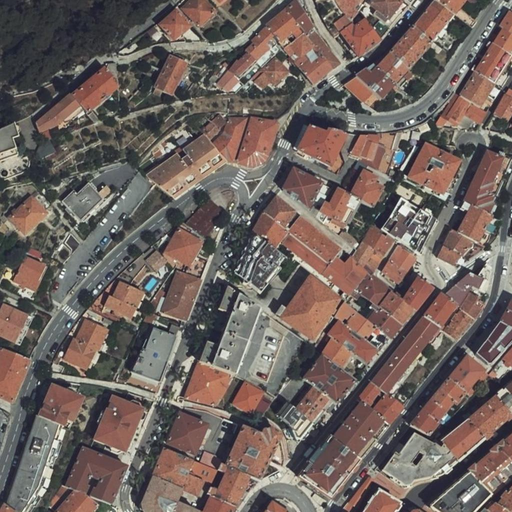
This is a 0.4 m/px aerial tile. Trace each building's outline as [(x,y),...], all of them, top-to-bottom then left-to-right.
[(194,0),(184,9),(200,27),(216,13),(205,0),(194,0)] [(335,0),(344,13),(347,16),(352,20),(358,12),(355,9),(358,7),(361,4),(362,0),(335,0)] [(375,10),(372,14),(384,24),(402,3),(399,0),(377,0),(372,7),(375,10)] [(413,28),(432,42),(434,41),(449,22),(445,18),(450,12),(435,0),(413,28)] [(435,0),(450,12),(455,15),(458,18),(468,26),(470,28),(474,21),(459,8),(465,0),(435,0)] [(296,3),(286,11),(304,34),(312,27),(296,3)] [(267,27),(285,49),(304,34),(286,11),(267,27)] [(161,26),(175,41),(191,27),(177,12),(161,26)] [(449,22),(455,15),(450,12),(445,18),(449,22)] [(511,12),(504,24),(505,25),(503,29),(511,35),(511,12)] [(342,33),(359,56),(381,40),(366,20),(356,28),(347,16),(328,28),(335,38),(342,33)] [(459,37),(468,26),(458,18),(449,28),(459,37)] [(304,34),(333,69),(339,65),(312,27),(304,34)] [(256,46),(248,54),(255,62),(268,49),(264,45),(273,37),(266,28),(252,42),(256,46)] [(432,42),(413,28),(391,54),(410,69),(432,42)] [(511,57),(511,54),(511,35),(503,29),(499,37),(495,35),(490,43),(492,44),(511,57)] [(449,32),(438,44),(450,53),(460,41),(449,32)] [(285,49),(314,85),(333,69),(304,34),(285,49)] [(474,71),(476,73),(502,90),(509,79),(501,73),(511,57),(492,44),(490,43),(488,47),(492,49),(478,69),(475,67),(473,70),(474,71)] [(239,81),(256,63),(255,62),(248,54),(230,71),(239,81)] [(410,69),(391,54),(378,69),(394,86),(410,69)] [(186,64),(172,57),(153,93),(160,98),(163,92),(169,95),(186,64)] [(262,71),(261,70),(253,77),(256,80),(254,82),(258,86),(259,84),(263,88),(270,82),(274,86),(287,73),(274,60),(262,71)] [(239,81),(230,71),(227,69),(224,65),(221,68),(228,75),(218,85),(227,93),(239,81)] [(394,86),(378,69),(374,66),(345,85),(363,103),(373,93),(381,100),(394,86)] [(72,96),(81,107),(86,113),(118,85),(118,84),(106,69),(72,96)] [(495,100),(502,90),(476,73),(461,96),(479,108),(484,100),(488,95),(495,100)] [(227,93),(228,94),(236,94),(241,89),(244,86),(239,81),(227,93)] [(247,83),(244,86),(241,89),(243,92),(249,86),(247,83)] [(508,110),(511,112),(511,98),(507,95),(493,114),(501,119),(508,110)] [(77,110),(81,107),(72,96),(68,99),(77,110)] [(452,101),(435,126),(443,128),(448,120),(457,125),(458,123),(468,128),(474,120),(480,124),(486,114),(457,96),(452,101)] [(77,110),(68,99),(38,124),(41,133),(51,129),(59,127),(77,110)] [(484,100),(479,108),(483,110),(488,103),(484,100)] [(219,130),(227,122),(221,115),(211,122),(219,130)] [(219,130),(211,122),(205,116),(196,126),(210,141),(220,131),(219,130)] [(226,163),(233,163),(247,119),(229,119),(224,133),(212,145),(215,149),(217,153),(220,156),(224,160),(226,163)] [(252,119),(238,163),(249,167),(252,167),(255,166),(257,165),(260,163),(263,161),(265,159),(266,157),(267,156),(273,137),(278,123),(252,119)] [(18,136),(14,125),(0,129),(0,153),(15,148),(12,138),(18,136)] [(146,179),(170,199),(224,160),(220,156),(217,153),(215,149),(212,145),(210,141),(196,126),(195,126),(136,168),(140,171),(146,179)] [(306,126),(294,149),(298,151),(310,128),(306,126)] [(349,157),(359,136),(354,135),(327,130),(325,135),(322,136),(320,138),(318,136),(320,133),(310,128),(298,151),(314,159),(329,167),(342,141),(345,143),(340,152),(345,164),(349,157)] [(41,133),(45,143),(55,139),(51,129),(41,133)] [(359,136),(349,157),(358,161),(376,171),(386,147),(384,146),(379,146),(380,139),(380,138),(359,136)] [(384,146),(386,147),(376,171),(386,176),(396,153),(392,151),(395,141),(380,139),(379,146),(384,146)] [(426,146),(409,178),(442,196),(459,164),(426,146)] [(15,148),(0,153),(0,160),(18,154),(15,148)] [(497,158),(487,153),(464,203),(488,215),(491,207),(488,205),(510,159),(501,154),(499,154),(497,158)] [(399,174),(390,169),(387,175),(396,180),(399,174)] [(293,170),(282,191),(316,218),(323,204),(330,190),(293,170)] [(350,196),(357,200),(371,208),(381,189),(372,184),(374,180),(363,173),(350,196)] [(102,200),(85,181),(63,202),(80,221),(102,200)] [(357,200),(350,196),(342,192),(335,194),(328,207),(323,204),(316,218),(338,236),(357,200)] [(280,241),(287,232),(285,230),(286,228),(284,226),(295,213),(275,197),(263,213),(251,232),(253,234),(273,250),(280,241)] [(31,198),(9,218),(25,235),(47,214),(31,198)] [(421,253),(439,220),(402,198),(383,229),(421,253)] [(209,201),(190,225),(207,239),(224,216),(209,201)] [(475,242),(488,215),(464,203),(460,210),(467,214),(458,234),(475,242)] [(300,217),(288,233),(329,265),(335,258),(339,253),(339,250),(300,217)] [(372,226),(352,259),(366,274),(370,277),(393,240),(390,239),(382,233),(372,226)] [(184,271),(201,280),(208,262),(195,256),(201,243),(182,228),(168,251),(187,264),(184,271)] [(484,246),(475,242),(458,234),(450,230),(436,258),(448,264),(451,265),(454,267),(456,269),(480,254),(484,246)] [(69,250),(70,257),(81,244),(69,232),(62,243),(69,250)] [(287,232),(280,241),(321,274),(329,265),(288,233),(287,232)] [(343,232),(339,237),(352,248),(357,243),(343,232)] [(278,266),(284,259),(273,250),(253,234),(252,238),(251,241),(251,244),(250,246),(253,249),(251,252),(261,259),(256,264),(254,263),(250,267),(248,265),(244,268),(240,265),(238,268),(234,273),(234,274),(252,288),(260,280),(267,286),(275,277),(273,276),(273,273),(275,271),(278,273),(282,270),(278,266)] [(251,252),(253,249),(250,246),(242,255),(243,258),(237,265),(238,268),(240,265),(244,268),(248,265),(250,267),(254,263),(256,264),(261,259),(251,252)] [(31,247),(29,252),(40,257),(42,252),(31,247)] [(415,259),(398,247),(381,273),(398,284),(415,259)] [(159,253),(149,262),(156,271),(167,262),(159,253)] [(45,266),(22,255),(19,262),(21,263),(13,281),(35,292),(40,283),(37,281),(45,266)] [(346,301),(349,296),(362,280),(344,266),(335,258),(329,265),(321,274),(343,292),(340,296),(346,301)] [(344,266),(362,280),(366,274),(352,259),(351,258),(344,266)] [(133,278),(133,279),(137,283),(146,273),(145,272),(147,269),(144,267),(133,278)] [(478,277),(470,274),(442,296),(456,307),(459,309),(471,288),(485,294),(491,271),(483,268),(478,277)] [(298,294),(309,279),(296,269),(283,283),(298,294)] [(163,313),(182,321),(185,322),(201,280),(184,271),(180,270),(163,313)] [(400,325),(412,310),(402,302),(370,277),(366,274),(362,280),(349,296),(355,301),(360,296),(372,305),(400,325)] [(121,279),(117,277),(108,287),(99,297),(91,306),(102,312),(105,307),(131,319),(143,293),(129,287),(132,281),(126,278),(123,284),(120,282),(121,279)] [(309,279),(298,294),(290,305),(285,302),(276,315),(312,341),(328,317),(338,301),(309,278),(309,279)] [(418,279),(402,302),(412,310),(414,312),(432,289),(418,279)] [(252,288),(259,295),(267,286),(260,280),(252,288)] [(199,363),(231,376),(234,377),(259,310),(227,287),(219,310),(231,315),(219,347),(207,342),(199,363)] [(165,293),(160,289),(154,299),(158,302),(165,293)] [(478,315),(482,309),(484,306),(477,302),(478,299),(469,294),(460,310),(472,319),(474,321),(478,315)] [(439,329),(456,307),(442,296),(441,295),(423,317),(439,329)] [(511,302),(511,303),(506,313),(500,323),(511,329),(511,302)] [(334,318),(339,322),(376,351),(378,353),(389,340),(364,320),(344,303),(334,318)] [(2,304),(0,308),(0,335),(29,349),(36,336),(26,332),(32,317),(2,304)] [(389,340),(400,325),(372,305),(369,309),(371,310),(364,320),(389,340)] [(456,341),(472,319),(460,310),(443,332),(456,341)] [(154,314),(149,312),(145,319),(151,321),(154,314)] [(179,331),(181,324),(157,315),(151,329),(153,330),(144,354),(139,352),(127,385),(155,394),(177,334),(176,333),(177,330),(179,331)] [(384,393),(387,395),(396,383),(420,352),(439,329),(423,317),(397,350),(371,383),(380,391),(384,393)] [(85,320),(76,340),(96,350),(98,351),(108,331),(106,330),(107,327),(98,323),(97,325),(85,320)] [(329,337),(332,340),(353,356),(365,365),(376,351),(339,322),(328,337),(329,337)] [(283,337),(271,328),(252,376),(267,382),(283,337)] [(424,355),(443,332),(439,329),(420,352),(424,355)] [(313,349),(314,350),(318,352),(329,337),(328,337),(323,334),(313,349)] [(491,364),(511,343),(502,335),(497,342),(490,336),(476,354),(489,365),(491,364)] [(29,349),(34,352),(41,339),(36,336),(29,349)] [(87,370),(96,350),(76,340),(73,339),(64,359),(87,370)] [(351,358),(353,356),(332,340),(322,355),(340,369),(349,357),(351,358)] [(0,350),(0,396),(12,402),(30,360),(1,349),(0,350)] [(355,381),(340,369),(322,355),(318,352),(314,350),(296,373),(332,402),(336,405),(355,381)] [(472,398),(489,376),(468,357),(449,380),(465,393),(472,398)] [(53,362),(49,373),(62,374),(65,368),(53,362)] [(214,405),(231,376),(199,363),(186,398),(214,405)] [(313,425),(332,402),(296,373),(277,396),(289,405),(301,390),(305,392),(301,398),(304,401),(296,411),(313,425)] [(39,417),(63,427),(64,427),(68,419),(70,414),(76,417),(84,399),(77,396),(79,392),(85,395),(90,385),(78,383),(78,385),(74,384),(74,382),(55,379),(39,417)] [(465,393),(449,380),(431,401),(443,411),(452,400),(456,403),(465,393)] [(357,401),(361,404),(366,408),(380,391),(371,383),(357,401)] [(396,383),(387,395),(390,398),(399,386),(396,383)] [(245,384),(233,403),(251,413),(260,418),(269,406),(259,400),(262,394),(245,384)] [(511,395),(505,387),(493,396),(511,414),(511,395)] [(145,406),(114,394),(96,436),(126,449),(145,406)] [(372,413),(389,425),(404,408),(390,398),(387,395),(372,413)] [(313,425),(296,411),(289,405),(277,396),(276,397),(264,416),(278,425),(281,428),(283,431),(285,434),(286,438),(287,442),(294,439),(300,440),(313,425)] [(511,414),(493,396),(467,418),(486,442),(511,418),(511,414)] [(443,411),(431,401),(409,427),(427,437),(439,423),(436,420),(443,411)] [(372,413),(370,411),(366,408),(361,404),(333,438),(360,460),(389,425),(372,413)] [(207,425),(179,413),(167,444),(170,445),(194,455),(207,425)] [(27,511),(42,489),(63,427),(39,417),(38,416),(36,415),(5,507),(11,511),(27,511)] [(220,428),(233,434),(237,425),(223,418),(220,428)] [(441,445),(457,465),(486,442),(467,418),(439,444),(441,445)] [(249,477),(259,482),(276,470),(267,465),(269,460),(283,467),(284,459),(281,438),(279,435),(271,429),(269,429),(267,431),(264,431),(261,436),(255,433),(243,427),(225,465),(249,477)] [(436,480),(457,465),(441,445),(439,444),(413,433),(399,455),(395,452),(381,472),(408,491),(413,479),(436,480)] [(511,433),(468,473),(493,497),(511,477),(511,433)] [(333,438),(331,436),(298,478),(330,499),(360,460),(333,438)] [(66,487),(69,487),(77,491),(88,495),(111,505),(127,467),(83,448),(66,487)] [(182,489),(193,461),(165,449),(153,477),(182,489)] [(204,452),(200,464),(207,467),(212,456),(204,452)] [(217,471),(207,467),(200,464),(195,462),(189,476),(211,485),(217,471)] [(235,507),(249,477),(225,465),(220,463),(217,471),(225,474),(218,490),(210,487),(206,494),(235,507)] [(479,511),(493,497),(468,473),(428,507),(437,511),(479,511)] [(366,495),(374,481),(373,480),(375,477),(373,475),(371,477),(369,478),(343,510),(356,504),(366,495)] [(198,511),(176,502),(182,489),(153,477),(141,505),(143,511),(198,511)] [(511,511),(511,483),(496,504),(505,511),(511,511)] [(62,496),(69,487),(66,487),(63,485),(57,495),(62,496)] [(379,489),(362,511),(393,511),(394,511),(395,511),(398,511),(402,505),(379,489)] [(77,491),(57,511),(92,511),(99,505),(88,495),(77,491)] [(231,511),(235,507),(206,494),(203,501),(208,503),(203,511),(199,511),(198,511),(231,511)] [(505,511),(496,504),(492,501),(481,511),(505,511)] [(284,511),(271,503),(265,511),(284,511)]
